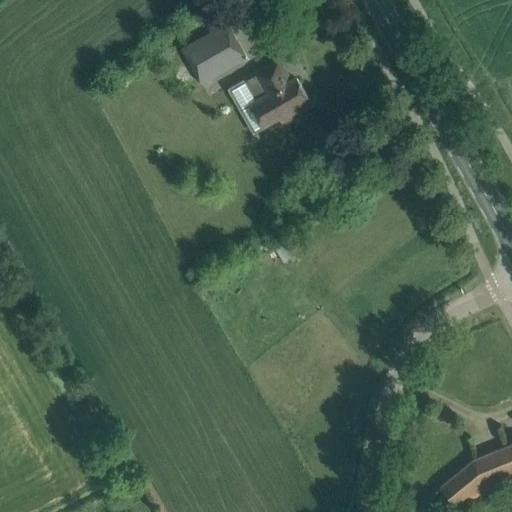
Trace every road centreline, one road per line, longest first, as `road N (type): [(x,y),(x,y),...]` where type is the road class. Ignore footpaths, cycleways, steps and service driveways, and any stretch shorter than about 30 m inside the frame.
road 1 (unclassified): [(367,511),(398,390),(428,336),(511,286)]
road 2 (secondary): [(511,243),(377,0)]
